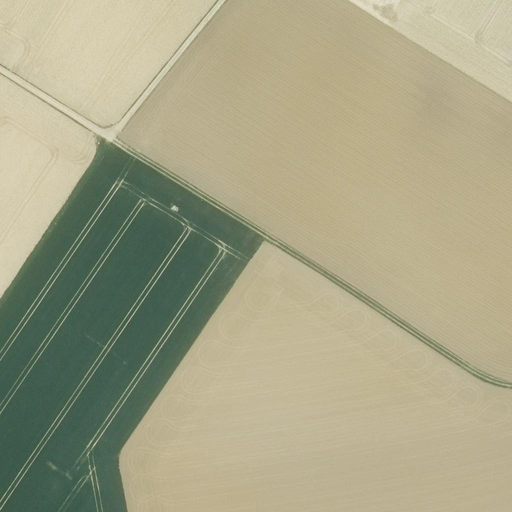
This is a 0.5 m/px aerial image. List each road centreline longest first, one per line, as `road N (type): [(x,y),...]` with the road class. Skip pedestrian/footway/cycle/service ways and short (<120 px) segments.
road 1 (track): [(511,389),(109,139)]
road 2 (track): [(109,139),(0,300)]
road 3 (track): [(227,0),(109,139)]
road 4 (track): [(109,139),(0,70)]
